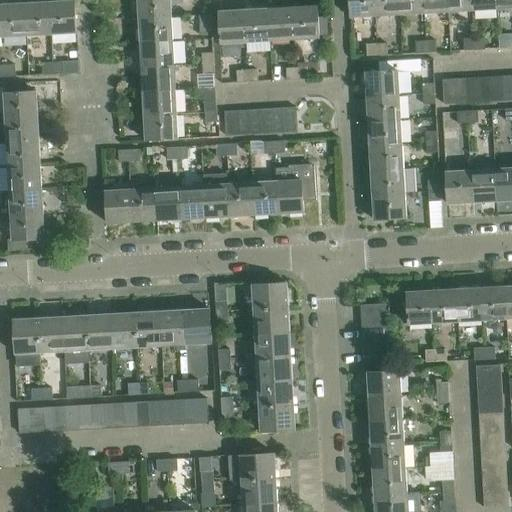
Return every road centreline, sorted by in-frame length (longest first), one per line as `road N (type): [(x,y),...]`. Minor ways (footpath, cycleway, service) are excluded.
road 1 (residential): [(0,276),(321,257)]
road 2 (residential): [(19,460),(331,441)]
road 3 (residential): [(321,257),(511,249)]
road 4 (residential): [(331,441),(321,257)]
